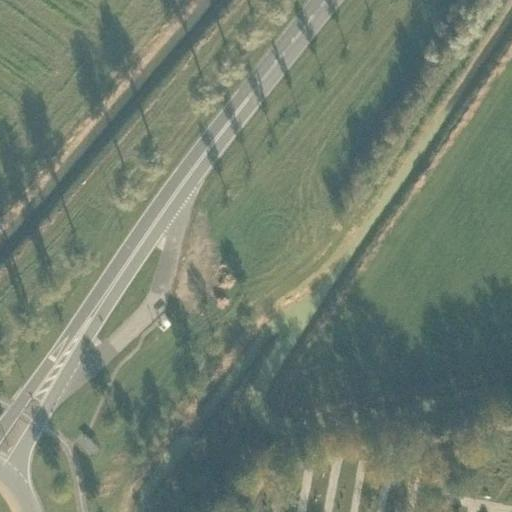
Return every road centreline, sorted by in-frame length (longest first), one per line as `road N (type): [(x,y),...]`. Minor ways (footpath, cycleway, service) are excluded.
road 1 (trunk): [(87,320),(325,0)]
road 2 (trunk): [(14,478),(87,320)]
road 3 (trunk): [(87,320),(0,430)]
